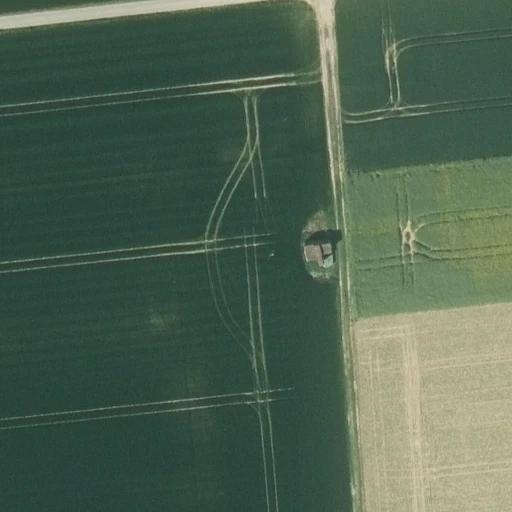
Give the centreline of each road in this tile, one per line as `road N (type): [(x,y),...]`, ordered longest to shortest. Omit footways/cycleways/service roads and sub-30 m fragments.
road 1 (track): [(366,511),(324,0)]
road 2 (track): [(226,0),(0,24)]
